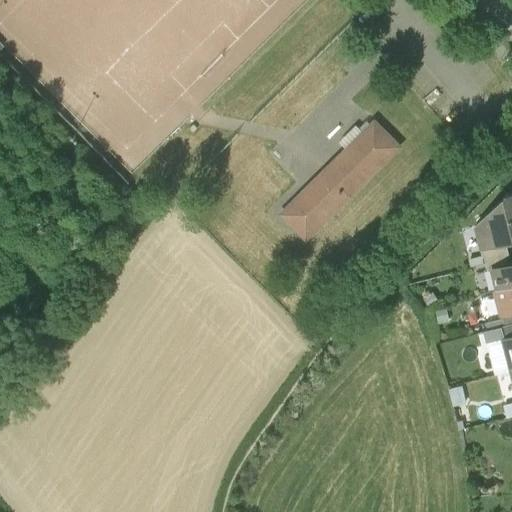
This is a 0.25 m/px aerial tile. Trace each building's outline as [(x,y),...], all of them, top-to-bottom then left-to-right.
[(396,147),(373,124),(282,215),(305,238),(396,147)] [(506,200),(504,195),(475,226),(480,245),(480,246),(505,240),(511,237),(511,221),(506,200)] [(511,263),(505,240),(480,246),(480,245),(479,245),(482,258),(483,258),(485,264),(486,270),(493,268),(511,263)] [(483,258),(482,258),(469,261),(471,268),(485,264),(483,258)] [(498,288),(498,289),(511,285),(511,262),(511,263),(493,268),(493,269),(498,268),(502,287),(498,288)] [(511,285),(498,289),(497,290),(503,313),(511,310),(511,285)] [(431,293),(423,299),(429,308),(437,301),(431,293)] [(511,310),(503,313),(506,325),(511,323),(511,310)] [(445,311),(435,313),(437,324),(447,323),(445,311)] [(511,336),(511,323),(506,325),(501,327),(504,338),(511,336)] [(504,338),(501,327),(482,332),(493,375),(511,370),(504,338)] [(462,387),(449,390),(454,408),(467,405),(462,387)]
